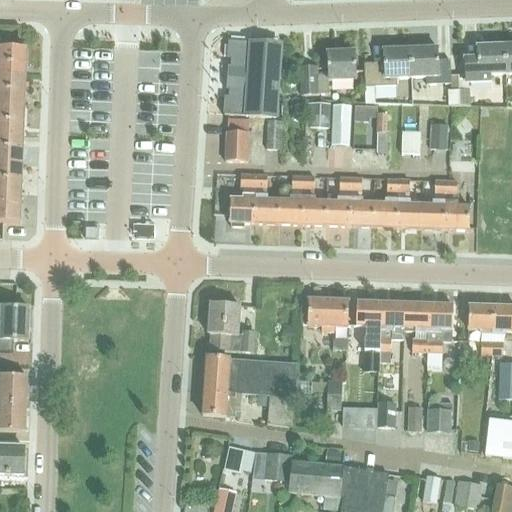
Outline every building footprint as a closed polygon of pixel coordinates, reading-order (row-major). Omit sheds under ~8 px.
[(94,37),(80,36),(79,53),(93,54),(94,37)] [(227,62),(232,62),(231,71),(228,71),(227,93),(230,93),(229,100),(225,100),(224,117),(247,119),(276,122),(281,47),(253,45),(252,46),(229,44),(227,62)] [(478,62),(467,62),(467,79),(467,83),(468,86),(469,86),(491,86),(491,78),(506,77),(505,49),(504,49),(502,44),(492,45),(491,49),(478,50),(478,62)] [(132,48),(131,61),(150,62),(150,49),(132,48)] [(373,66),(364,67),(365,90),(366,106),(376,106),(375,90),(398,89),(397,82),(412,82),(411,52),(408,53),(408,48),(397,49),(397,53),(384,53),(384,66),(373,66)] [(413,52),(411,52),(412,82),(427,81),(427,88),(451,87),(451,83),(451,79),(451,63),(439,64),(438,51),(425,52),(424,48),(413,48),(413,52)] [(0,80),(26,81),(27,52),(0,50),(0,80)] [(357,83),(356,54),(327,55),(328,77),(317,78),(317,70),(300,72),(302,99),(330,97),(329,84),(357,83)] [(0,80),(0,109),(25,110),(26,81),(0,80)] [(452,93),(448,93),(448,109),(460,109),(459,93),(452,93)] [(469,93),(459,93),(460,109),(470,110),(469,93)] [(330,107),(311,107),(310,131),(330,131),(330,107)] [(334,148),(350,148),(351,108),(334,108),(334,148)] [(25,110),(0,109),(0,138),(24,139),(25,110)] [(387,119),(377,118),(376,159),(386,159),(386,139),(387,119)] [(250,124),(228,123),(227,136),(250,137),(250,124)] [(269,125),(267,152),(281,153),(283,125),(269,125)] [(448,156),(449,132),(431,131),(430,155),(448,156)] [(227,136),(227,135),(225,165),(248,166),(250,137),(227,136)] [(420,136),(401,135),(400,161),(419,161),(420,136)] [(0,138),(0,167),(23,168),(24,139),(0,138)] [(23,168),(0,167),(0,195),(22,197),(23,168)] [(231,202),(231,226),(232,226),(232,231),(247,231),(247,227),(255,227),(256,200),(257,178),(241,178),(241,191),(244,191),(244,202),(231,202)] [(256,200),(255,227),(279,228),(280,204),(268,203),(268,200),(267,200),(267,179),(257,178),(256,200)] [(280,204),(279,228),(303,229),(304,180),(293,180),(292,204),(280,204)] [(304,180),(303,229),(326,229),(327,205),(315,205),(316,180),(304,180)] [(327,205),(326,229),(350,230),(352,181),(340,181),(339,206),(327,205)] [(352,181),(350,230),(374,231),(374,207),(363,206),(364,182),(352,181)] [(374,207),(374,231),(397,232),(399,182),(387,182),(387,207),(374,207)] [(399,182),(397,232),(421,233),(422,209),(410,208),(411,183),(399,182)] [(422,209),(421,233),(445,233),(447,184),(435,184),(434,209),(422,209)] [(459,185),(447,184),(445,233),(470,234),(470,210),(458,210),(459,185)] [(0,195),(0,225),(20,227),(22,197),(0,195)] [(506,236),(508,197),(485,196),(484,235),(506,236)] [(84,225),(67,224),(67,240),(84,241),(84,232),(84,225)] [(144,226),(144,228),(134,228),(134,235),(137,235),(137,242),(154,242),(155,236),(155,228),(152,228),(152,226),(144,226)] [(86,240),(86,241),(99,241),(99,231),(86,230),(86,240)] [(218,307),(209,307),(208,337),(210,337),(210,353),(242,355),(254,356),(255,334),(243,333),(243,338),(238,338),(239,308),(231,308),(231,305),(218,304),(218,307)] [(334,330),(347,331),(348,305),(309,304),(308,330),(321,330),(321,336),(334,336),(334,330)] [(379,367),(382,306),(357,305),(356,331),(366,331),(365,340),(364,354),(365,354),(364,375),(378,375),(378,367),(379,367)] [(405,307),(382,306),(379,367),(390,368),(390,344),(403,345),(404,335),(405,307)] [(405,307),(404,335),(415,336),(414,344),(412,344),(411,356),(427,356),(429,308),(405,307)] [(429,308),(427,356),(427,372),(442,373),(443,345),(452,346),(453,309),(429,308)] [(469,309),(469,333),(481,333),(481,338),(481,344),(482,344),(481,359),(491,359),(493,309),(469,309)] [(511,309),(493,309),(491,359),(503,359),(503,345),(504,345),(504,338),(505,338),(505,334),(511,333),(511,309)] [(30,344),(31,311),(3,310),(1,342),(0,342),(0,354),(14,355),(14,343),(30,344)] [(297,330),(285,330),(285,344),(296,344),(297,330)] [(333,343),(333,352),(347,352),(347,343),(333,343)] [(241,415),(242,397),(269,399),(266,428),(293,431),(297,367),(206,361),(203,418),(226,419),(235,420),(236,414),(241,415)] [(511,402),(511,366),(501,366),(500,402),(511,402)] [(0,404),(27,406),(28,379),(0,377),(0,404)] [(340,414),(341,386),(327,386),(326,414),(340,414)] [(27,406),(0,404),(0,433),(26,434),(27,406)] [(396,407),(378,406),(378,412),(377,431),(395,431),(396,407)] [(452,415),(452,406),(428,406),(426,435),(450,436),(450,415),(452,415)] [(420,435),(421,410),(409,410),(408,434),(420,435)] [(364,411),(363,430),(377,431),(378,412),(364,411)] [(488,425),(484,459),(505,462),(511,463),(511,461),(511,426),(510,426),(489,423),(488,425)] [(469,444),(469,453),(479,454),(480,445),(469,444)] [(0,476),(24,477),(25,450),(0,449),(0,476)] [(292,464),(290,484),(289,496),(324,499),(322,511),(330,511),(340,511),(343,501),(338,501),(342,454),(327,453),(325,467),(292,464)] [(290,484),(292,464),(292,458),(266,456),(264,482),(290,484)] [(343,501),(340,511),(392,511),(395,498),(386,497),(389,475),(348,470),(343,501)] [(441,482),(426,479),(422,503),(437,506),(441,482)] [(446,483),(443,505),(450,506),(454,484),(446,483)] [(479,511),(483,488),(458,484),(453,509),(474,511),(479,511)] [(511,489),(497,487),(492,511),(508,511),(511,493),(511,489)] [(484,489),(483,499),(489,500),(491,490),(484,489)] [(230,511),(234,495),(218,492),(213,511),(230,511)]
